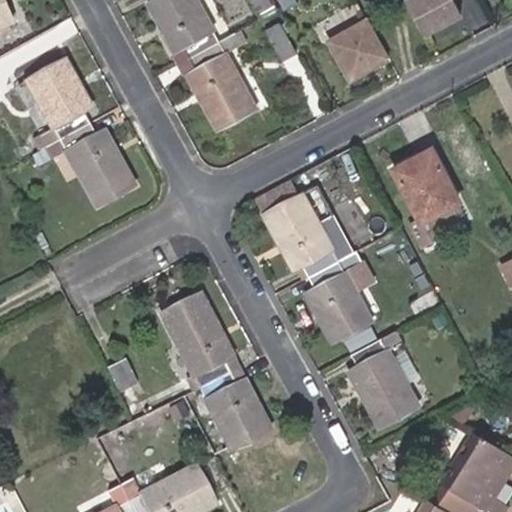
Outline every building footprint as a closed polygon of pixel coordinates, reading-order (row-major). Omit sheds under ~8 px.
[(168,30),(151,0),(149,0),(145,3),(162,33),(168,30)] [(189,57),(218,41),(194,0),(151,0),(168,30),(162,33),(172,50),(179,63),(189,57)] [(274,0),(254,0),(263,16),(279,7),(274,0)] [(453,0),(405,0),(423,35),(462,16),(453,0)] [(278,17),(265,25),(282,55),(295,48),(278,17)] [(367,20),(330,42),(351,79),(389,58),(367,20)] [(237,31),(218,41),(224,52),(243,42),(237,31)] [(189,57),(179,63),(194,91),(200,88),(220,127),(255,109),(224,52),(218,41),(189,57)] [(60,60),(53,64),(71,96),(77,91),(60,60)] [(50,134),(55,143),(84,128),(77,116),(88,109),(77,91),(71,96),(53,64),(20,82),(50,134)] [(216,130),(220,127),(200,88),(194,91),(216,130)] [(84,128),(55,143),(93,210),(126,192),(104,155),(112,151),(101,133),(90,138),(84,128)] [(50,134),(32,144),(37,153),(43,150),(55,143),(50,134)] [(55,143),(43,150),(49,160),(61,154),(55,143)] [(416,168),(397,178),(419,222),(457,202),(432,149),(412,160),(416,168)] [(104,155),(126,192),(132,188),(112,151),(104,155)] [(393,169),(397,178),(416,168),(412,160),(393,169)] [(299,265),(306,277),(336,261),(353,252),(333,213),(315,223),(299,194),(264,212),(284,248),(278,251),(288,271),(299,265)] [(258,216),(278,251),(284,248),(264,212),(258,216)] [(511,248),(497,256),(511,286),(511,248)] [(336,261),(306,277),(310,286),(299,292),(309,312),(316,308),(334,338),(367,321),(350,290),(368,281),(358,263),(341,273),(336,261)] [(183,384),(189,394),(197,390),(238,370),(222,339),(215,343),(200,314),(207,311),(199,293),(158,314),(192,380),(183,384)] [(316,308),(309,312),(326,343),(334,338),(316,308)] [(215,343),(222,339),(207,311),(200,314),(215,343)] [(400,328),(356,351),(362,361),(354,366),(353,368),(362,385),(369,382),(389,421),(422,403),(394,346),(406,340),(400,328)] [(128,356),(110,364),(122,389),(140,381),(128,356)] [(252,399),(238,370),(197,390),(228,450),(260,432),(245,403),(252,399)] [(369,382),(362,385),(383,424),(389,421),(369,382)] [(268,429),(252,399),(245,403),(260,432),(268,429)] [(511,464),(511,454),(474,431),(442,482),(430,502),(445,511),(475,511),(480,506),(489,511),(505,511),(509,505),(492,495),(504,477),(497,474),(503,466),(509,469),(511,464)] [(118,483),(132,511),(184,511),(211,499),(193,464),(137,492),(129,478),(118,483)] [(497,474),(504,477),(509,469),(503,466),(497,474)] [(8,480),(12,489),(26,482),(21,473),(8,480)] [(132,511),(118,483),(104,491),(111,506),(98,511),(132,511)] [(184,511),(200,511),(214,505),(211,499),(184,511)] [(445,511),(430,502),(427,500),(419,511),(445,511)]
